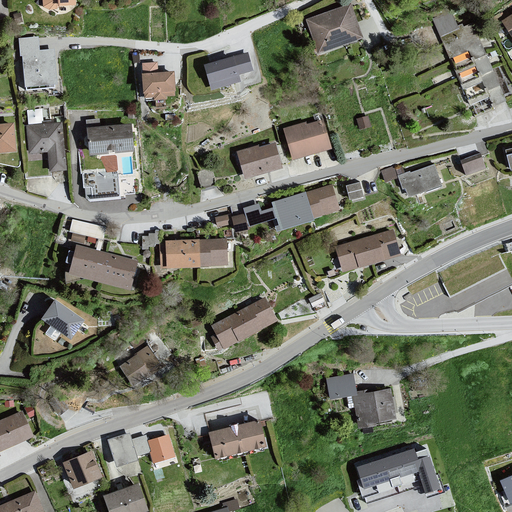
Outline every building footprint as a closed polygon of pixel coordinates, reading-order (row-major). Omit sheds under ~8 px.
[(74,0),(41,0),(42,7),(49,11),(59,9),(59,6),(75,5),(74,0)] [(350,5),(304,19),(318,54),(363,38),(350,5)] [(450,11),(431,19),(449,59),(469,51),(474,61),(487,57),(473,24),(463,27),(462,25),(457,27),(450,11)] [(511,14),(501,22),(511,39),(511,14)] [(39,50),(38,36),(20,38),(21,55),(23,55),(26,86),(57,83),(54,49),(39,50)] [(469,51),(449,59),(455,76),(457,75),(475,67),(481,78),(494,73),(487,57),(474,61),(469,51)] [(247,53),(204,65),(211,91),(240,82),(238,75),(253,71),(247,53)] [(141,64),(141,74),(157,73),(157,63),(141,64)] [(475,67),(457,75),(463,90),(482,82),(487,93),(501,87),(494,73),(481,78),(475,67)] [(157,73),(141,74),(144,98),(155,98),(155,100),(165,100),(165,97),(175,96),(174,72),(157,73)] [(307,121),(282,129),(292,160),(332,150),(323,120),(308,124),(307,121)] [(13,123),(0,124),(0,153),(16,152),(13,123)] [(60,124),(25,127),(27,154),(46,151),(49,172),(66,171),(60,124)] [(130,125),(85,129),(89,156),(108,154),(107,147),(113,147),(114,153),(134,152),(130,125)] [(259,145),(235,152),(244,179),(283,169),(274,144),(260,147),(259,145)] [(480,153),(458,161),(466,178),(485,171),(480,153)] [(435,165),(411,173),(410,171),(397,176),(402,190),(405,190),(409,200),(443,188),(435,165)] [(361,182),(346,186),(350,200),(365,197),(361,182)] [(332,186),(306,193),(314,220),(340,213),(332,186)] [(306,193),(270,203),(272,209),(276,220),(278,227),(275,228),(277,232),(316,222),(314,220),(306,193)] [(258,205),(242,210),(244,214),(247,227),(276,220),(272,209),(261,213),(258,205)] [(244,214),(230,218),(235,234),(248,232),(247,227),(244,214)] [(92,235),(105,236),(105,221),(72,220),(71,240),(92,240),(92,235)] [(392,231),(334,248),(341,273),(400,256),(392,231)] [(229,240),(165,241),(160,245),(159,267),(166,269),(230,267),(229,240)] [(76,245),(67,275),(132,292),(138,262),(76,245)] [(264,298),(210,327),(213,333),(210,336),(217,354),(279,323),(264,298)] [(54,301),(41,320),(70,342),(84,321),(54,301)] [(148,345),(120,366),(134,385),(162,364),(148,345)] [(352,376),(325,381),(329,400),(355,395),(352,376)] [(355,395),(352,396),(357,427),(396,420),(390,389),(355,395)] [(21,412),(0,421),(0,451),(33,437),(21,412)] [(260,422),(208,434),(215,460),(266,448),(260,422)] [(129,432),(108,439),(117,467),(138,460),(137,456),(150,451),(147,441),(145,435),(132,440),(129,432)] [(167,434),(147,441),(150,451),(154,463),(175,457),(167,434)] [(414,449),(357,468),(364,489),(376,485),(378,493),(415,481),(413,473),(419,471),(426,493),(439,488),(427,449),(416,453),(414,449)] [(93,451),(61,463),(71,489),(103,476),(93,451)] [(511,475),(500,481),(510,504),(511,503),(511,475)] [(146,511),(137,484),(102,496),(108,511),(146,511)] [(43,511),(34,492),(0,506),(0,511),(43,511)]
